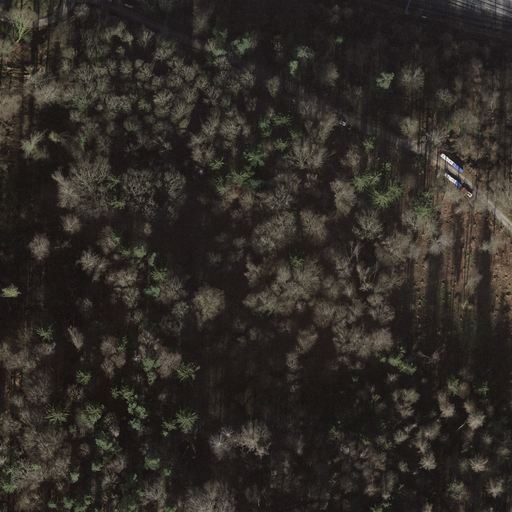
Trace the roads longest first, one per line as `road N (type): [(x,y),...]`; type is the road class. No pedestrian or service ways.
road 1 (track): [(91,0),(184,34),(355,124),(425,148),(511,227)]
road 2 (track): [(0,303),(92,321),(202,320),(240,340)]
